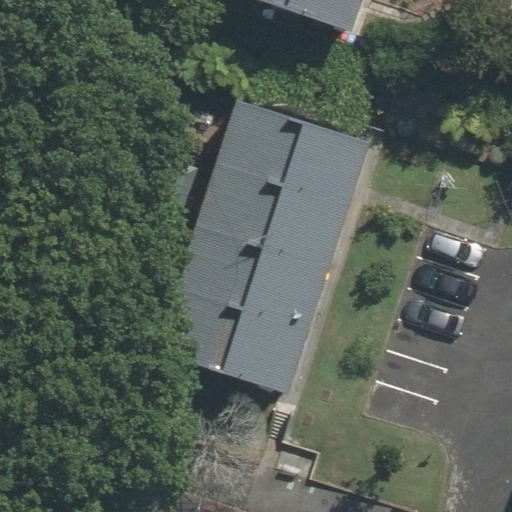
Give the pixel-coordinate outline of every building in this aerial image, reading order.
[(262,0),(355,30),(364,0),(262,0)] [(241,102),(221,163),(349,205),(370,144),(241,102)] [(221,163),(201,224),(329,266),(349,205),(221,163)] [(201,224),(181,285),(309,328),(329,266),(201,224)] [(181,285),(160,347),(289,389),(309,328),(181,285)]
